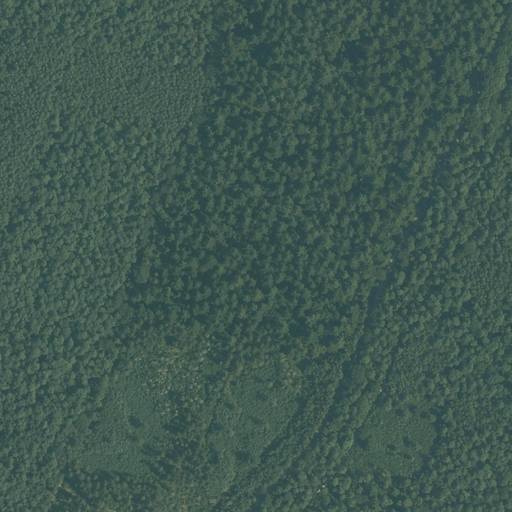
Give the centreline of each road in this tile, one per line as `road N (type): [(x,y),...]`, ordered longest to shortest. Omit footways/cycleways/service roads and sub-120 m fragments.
road 1 (tertiary): [(248,511),(327,418),(511,7)]
road 2 (track): [(44,511),(97,409),(205,114),(224,0)]
road 3 (track): [(86,0),(8,218),(0,217)]
road 4 (track): [(478,183),(408,311),(384,382)]
road 5 (track): [(384,382),(335,471),(298,511)]
